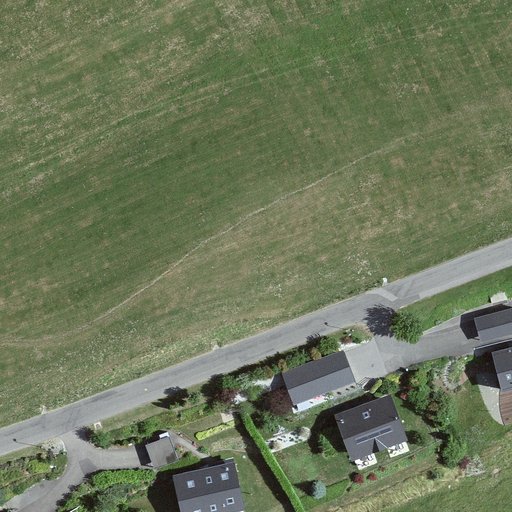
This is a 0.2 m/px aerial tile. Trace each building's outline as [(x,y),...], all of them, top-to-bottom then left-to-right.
[(511,301),(474,313),(482,339),(511,330),(511,301)] [(511,345),(495,350),(504,382),(511,380),(511,345)] [(293,400),(356,377),(345,346),(282,369),(293,400)] [(389,394),(339,413),(354,452),(404,433),(389,394)] [(153,462),(175,456),(170,434),(148,440),(153,462)] [(232,460),(176,473),(185,511),(201,511),(242,502),(232,460)]
